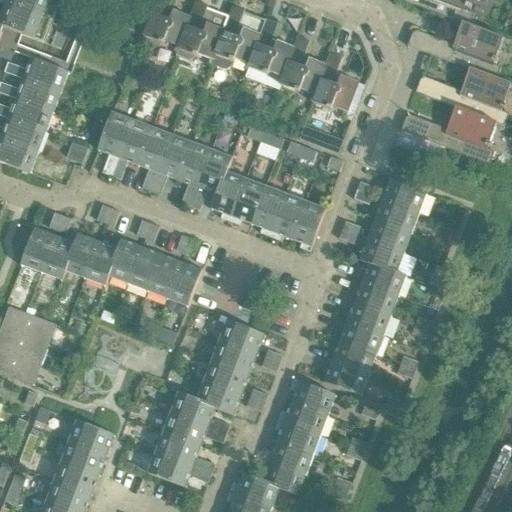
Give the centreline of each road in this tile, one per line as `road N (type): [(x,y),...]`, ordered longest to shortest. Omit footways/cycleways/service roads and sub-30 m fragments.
road 1 (residential): [(318,278),(81,188),(37,198)]
road 2 (residential): [(213,511),(239,441),(265,430),(318,278)]
road 3 (residential): [(364,152),(396,65),(353,7)]
road 4 (residential): [(318,278),(364,152)]
